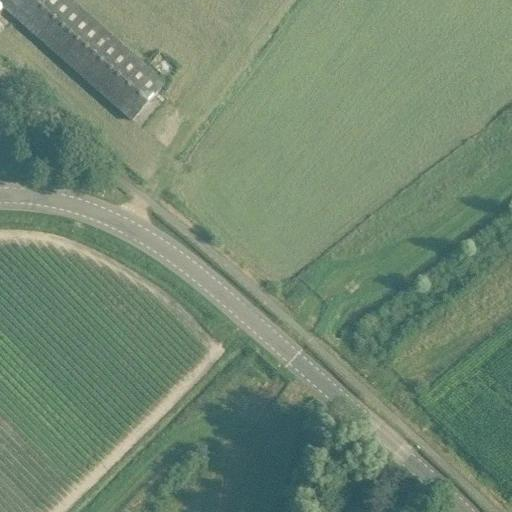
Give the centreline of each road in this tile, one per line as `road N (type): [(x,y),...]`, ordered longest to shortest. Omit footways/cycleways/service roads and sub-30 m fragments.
road 1 (tertiary): [(467,511),(126,222),(45,197),(0,195)]
road 2 (track): [(318,378),(283,416),(260,511)]
